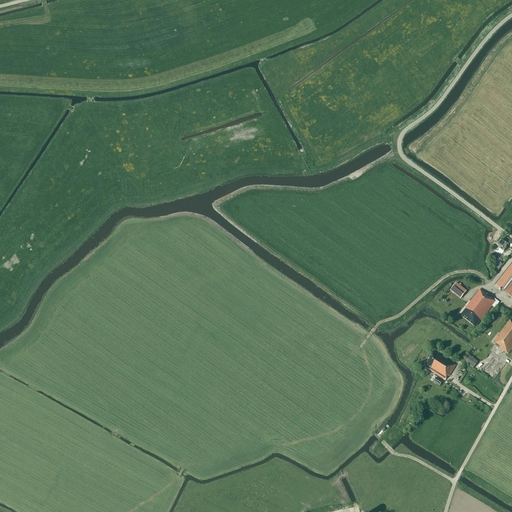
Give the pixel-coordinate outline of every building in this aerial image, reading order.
[(504,252),(509,244),(501,239),(496,246),(504,252)] [(511,263),(495,285),(511,297),(511,296),(511,263)] [(467,291),(456,283),(450,291),(460,299),(467,291)] [(495,302),(484,293),(483,294),(479,290),(467,306),(467,307),(460,315),(476,327),(492,306),(494,308),(499,303),(496,300),(495,302)] [(511,322),(510,321),(494,341),(501,347),(499,349),(503,352),(503,351),(508,354),(511,348),(511,322)] [(424,367),(445,380),(448,376),(449,376),(456,365),(440,356),(439,356),(437,355),(438,354),(433,351),(424,367)] [(473,368),(478,362),(468,355),(463,361),(473,368)] [(443,382),(436,378),(433,382),(440,386),(443,382)]
